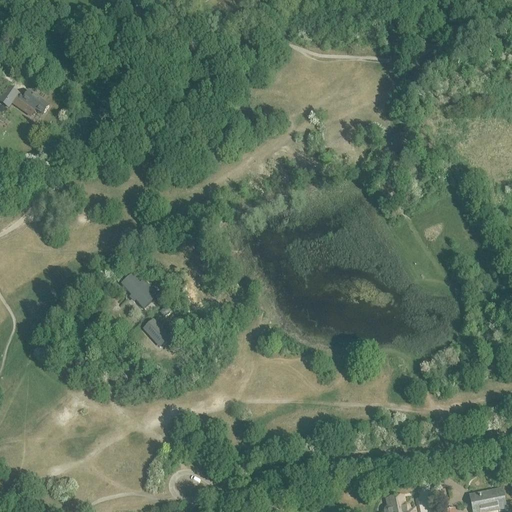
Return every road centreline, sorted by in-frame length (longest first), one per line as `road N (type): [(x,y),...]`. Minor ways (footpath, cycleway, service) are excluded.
road 1 (unknown): [(0,239),(64,178),(130,153),(188,72),(295,47),(317,59),(398,65),(471,34),(497,0)]
road 2 (unclassified): [(222,492),(333,467),(511,443)]
